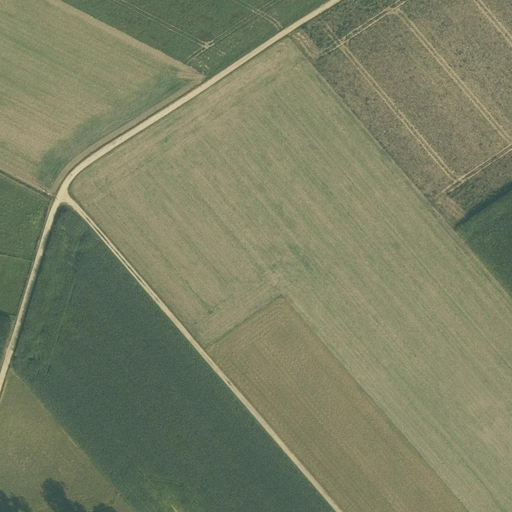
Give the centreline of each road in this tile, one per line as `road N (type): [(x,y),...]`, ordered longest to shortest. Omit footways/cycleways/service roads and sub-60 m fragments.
road 1 (track): [(61,191),(336,511)]
road 2 (track): [(61,191),(78,170),(333,0)]
road 3 (track): [(0,388),(61,191)]
